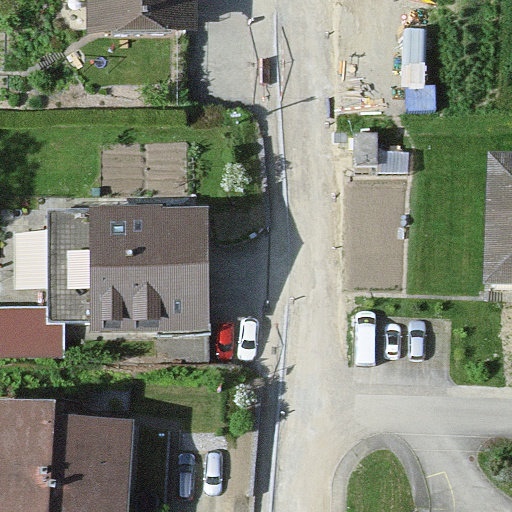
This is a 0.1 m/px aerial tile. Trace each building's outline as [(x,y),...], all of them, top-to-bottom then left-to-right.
[(213,37),(212,0),(96,0),(97,39),(213,37)] [(511,300),(511,176),(489,176),(484,300),(511,300)] [(226,335),(226,221),(55,222),(55,335),(226,335)] [(0,511),(69,511),(75,428),(76,414),(0,409),(0,511)] [(75,428),(69,511),(154,511),(160,434),(75,428)]
